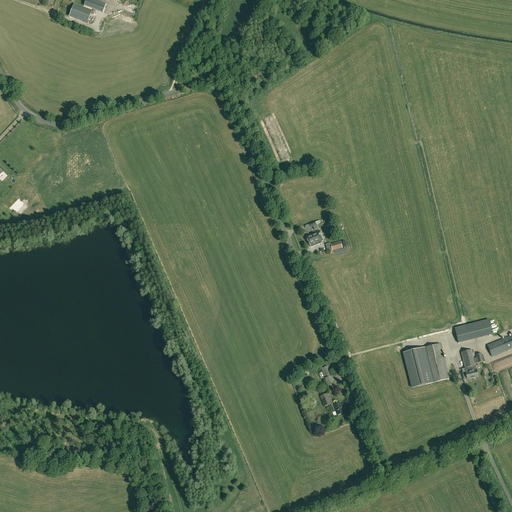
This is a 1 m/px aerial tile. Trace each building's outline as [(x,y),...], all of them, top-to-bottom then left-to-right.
[(103,13),(106,4),(95,0),(85,0),(84,6),(103,13)] [(88,21),(92,10),(74,4),(70,14),(88,21)] [(334,224),(328,226),(333,237),(338,235),(334,224)] [(320,231),(306,236),(310,246),(322,241),(319,235),(321,234),(320,231)] [(330,242),(331,245),(329,246),(330,250),(329,250),(330,253),(333,252),(332,251),(343,248),(340,240),(330,242)] [(451,350),(487,342),(485,334),(450,343),(451,350)] [(501,340),(487,346),(491,356),(506,350),(511,347),(511,335),(501,340)] [(423,348),(432,383),(449,379),(440,344),(423,348)] [(423,348),(403,353),(412,388),(432,383),(423,348)] [(475,365),(475,363),(483,361),(481,353),(475,354),(476,358),(474,358),(472,350),(461,353),(465,368),(469,367),(470,371),(465,372),(467,380),(478,377),(476,369),(475,369),(474,365),(475,365)] [(328,366),(322,369),(325,376),(327,375),(328,377),(325,378),(328,384),(334,382),(328,366)] [(337,416),(344,413),(340,403),(333,405),(330,398),(329,398),(327,394),(320,396),(324,406),(331,404),(333,410),(335,410),(337,416)]
